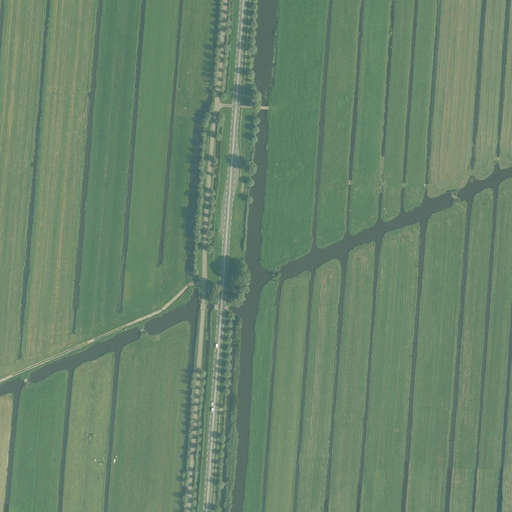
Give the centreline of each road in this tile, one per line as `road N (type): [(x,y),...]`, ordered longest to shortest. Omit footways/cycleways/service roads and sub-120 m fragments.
road 1 (unclassified): [(187,511),(216,105)]
road 2 (secondary): [(206,511),(235,106)]
road 3 (track): [(438,511),(460,219),(451,185)]
road 4 (track): [(203,282),(160,310),(22,370),(27,396)]
road 5 (track): [(335,167),(334,179),(344,182),(451,185),(460,170),(511,152)]
